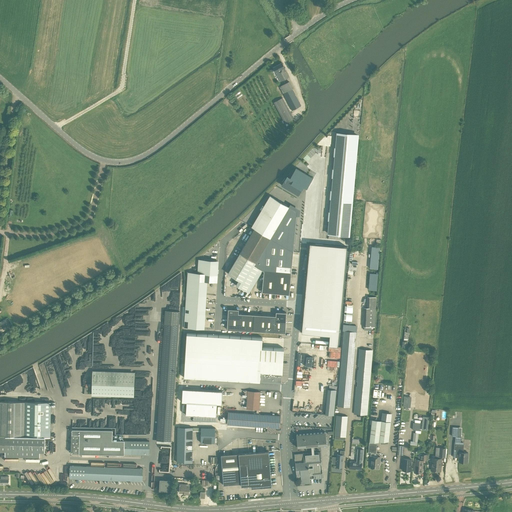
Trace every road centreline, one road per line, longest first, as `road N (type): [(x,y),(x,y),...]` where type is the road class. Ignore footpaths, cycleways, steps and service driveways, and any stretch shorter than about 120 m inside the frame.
road 1 (unclassified): [(298,32),(132,160),(90,154),(0,77)]
road 2 (primary): [(0,494),(196,509),(290,503)]
road 3 (primary): [(290,503),(511,482)]
road 4 (unclassified): [(297,304),(286,437),(290,503)]
road 5 (track): [(56,127),(121,87),(134,0)]
